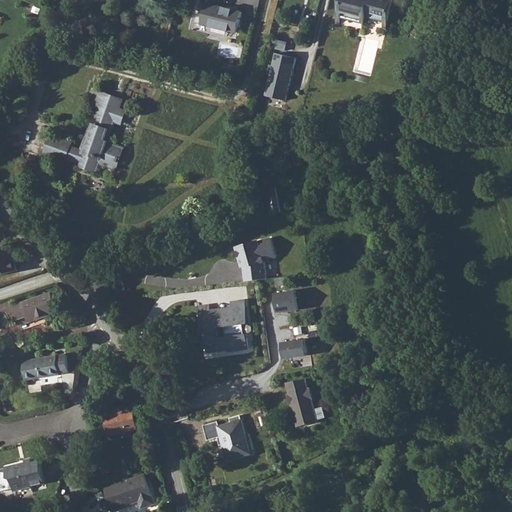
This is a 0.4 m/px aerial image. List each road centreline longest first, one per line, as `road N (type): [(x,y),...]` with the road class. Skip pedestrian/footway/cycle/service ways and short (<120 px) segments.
road 1 (residential): [(268,0),(248,81),(229,91),(75,63),(49,65),(34,77),(30,103)]
road 2 (residential): [(152,405),(266,379),(280,360),(272,319)]
